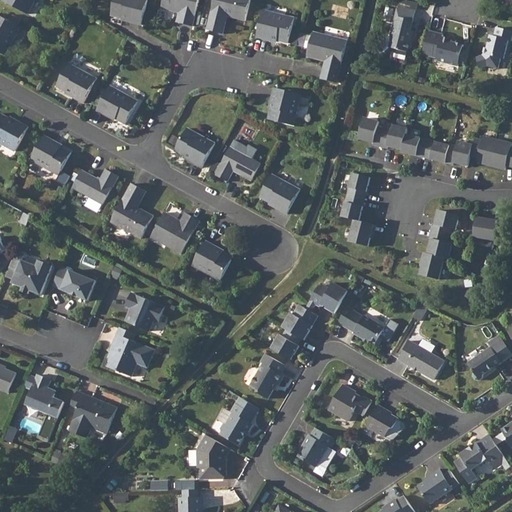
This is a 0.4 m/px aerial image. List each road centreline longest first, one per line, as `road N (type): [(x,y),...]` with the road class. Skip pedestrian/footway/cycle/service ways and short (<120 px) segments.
road 1 (residential): [(466,426),(344,508),(330,509),(268,469),(265,455),(323,356),(341,353)]
road 2 (residential): [(143,161),(183,88),(255,62),(314,74)]
road 3 (residential): [(0,83),(143,161)]
road 4 (residential): [(143,161),(250,220),(272,253)]
road 5 (residential): [(341,353),(466,426)]
road 6 (residential): [(511,197),(427,188),(409,197),(404,213)]
